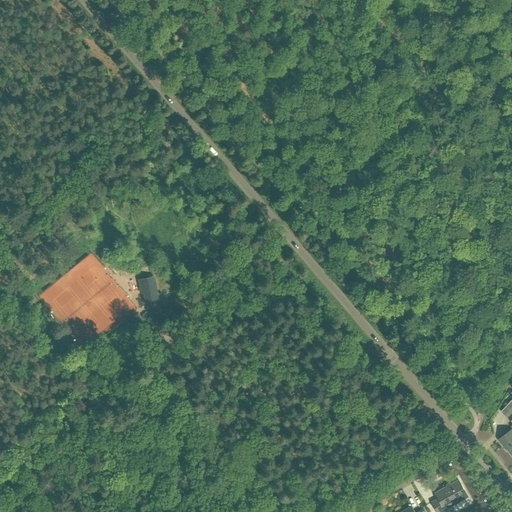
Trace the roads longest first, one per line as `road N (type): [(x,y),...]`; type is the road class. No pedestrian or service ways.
road 1 (unclassified): [(464,442),(84,0)]
road 2 (track): [(438,93),(326,281)]
road 3 (track): [(456,448),(338,511)]
